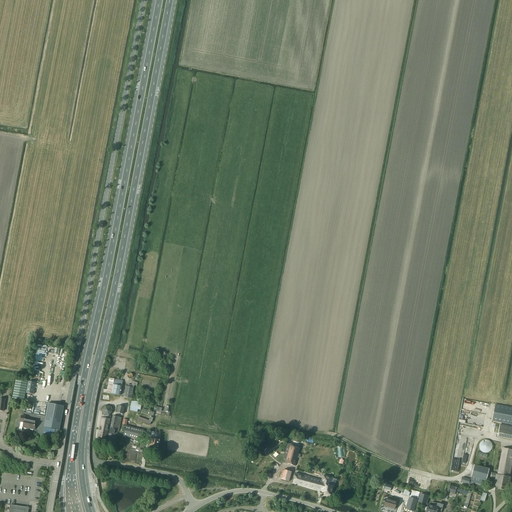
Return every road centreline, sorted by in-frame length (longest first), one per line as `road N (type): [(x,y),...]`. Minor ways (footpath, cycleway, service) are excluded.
road 1 (primary): [(90,511),(82,462),(88,408),(171,0)]
road 2 (primary): [(157,0),(74,424),(73,511)]
road 3 (unclassified): [(143,0),(58,464)]
road 4 (track): [(265,420),(342,435),(365,455),(450,479),(469,468),(477,438),(511,441)]
road 5 (unclassified): [(196,506),(170,474),(93,459),(97,403)]
